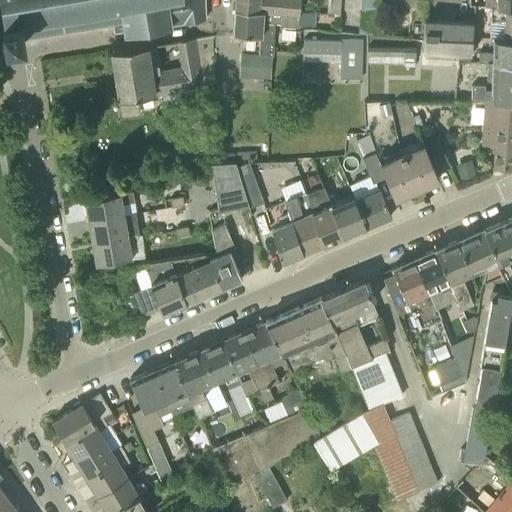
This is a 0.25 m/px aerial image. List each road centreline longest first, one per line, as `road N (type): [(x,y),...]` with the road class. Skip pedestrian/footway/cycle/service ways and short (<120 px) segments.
road 1 (residential): [(2,405),(511,188)]
road 2 (residential): [(66,511),(2,405)]
